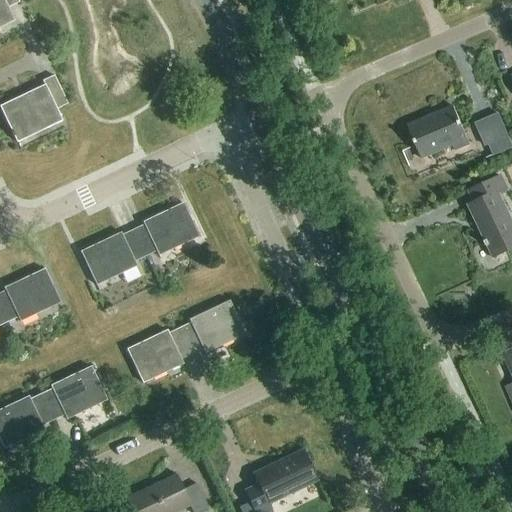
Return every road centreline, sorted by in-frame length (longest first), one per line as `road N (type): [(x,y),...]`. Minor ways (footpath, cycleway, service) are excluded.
road 1 (secondary): [(449,511),(256,117)]
road 2 (residential): [(3,511),(330,356)]
road 3 (residential): [(325,103),(425,322),(453,337),(511,317)]
road 4 (residential): [(330,356),(225,133)]
road 5 (residential): [(6,233),(225,133)]
road 6 (residential): [(325,103),(357,77),(511,11)]
road 7 (residential): [(389,511),(330,356)]
road 8 (secondary): [(256,117),(201,0)]
